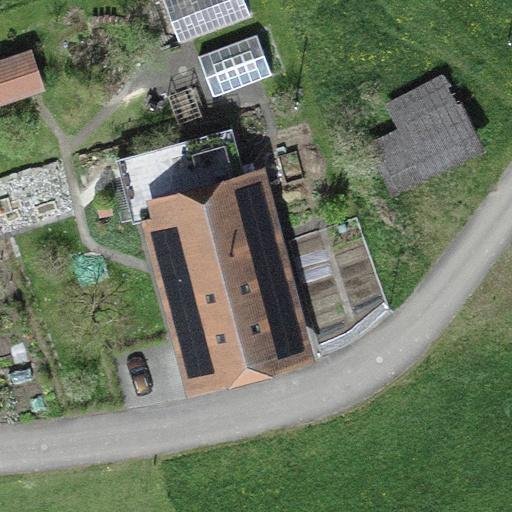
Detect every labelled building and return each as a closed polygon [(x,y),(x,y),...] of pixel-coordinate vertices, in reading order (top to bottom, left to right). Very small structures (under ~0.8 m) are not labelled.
[(245,0),(162,0),(178,43),(251,16),(245,0)] [(273,73),(258,32),(198,53),(213,95),(273,73)] [(0,103),(46,88),(32,46),(0,56),(0,103)] [(386,101),(398,125),(366,141),(390,191),(483,144),(446,71),(386,101)] [(187,389),(316,355),(263,161),(244,166),(232,122),(115,153),(133,220),(141,218),(187,389)]
